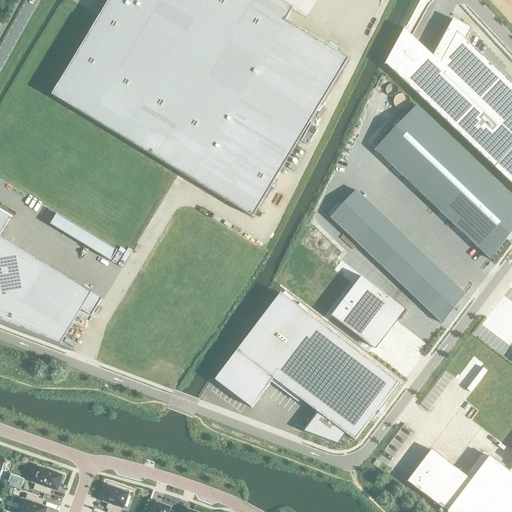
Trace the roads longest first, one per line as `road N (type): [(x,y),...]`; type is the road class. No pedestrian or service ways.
road 1 (unclassified): [(163,396),(340,462),(355,460),(511,256)]
road 2 (unclassified): [(163,396),(0,335)]
road 3 (residential): [(91,462),(131,467),(249,511)]
